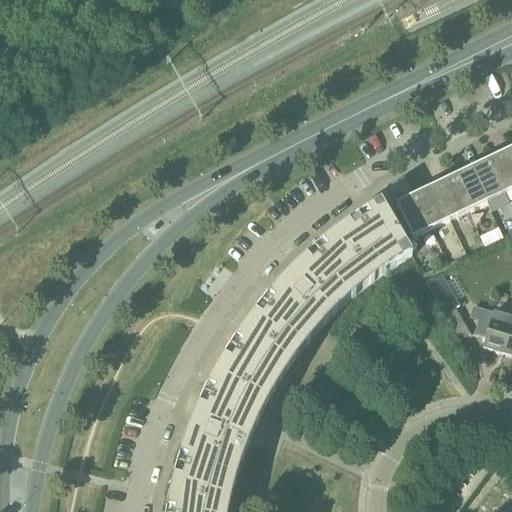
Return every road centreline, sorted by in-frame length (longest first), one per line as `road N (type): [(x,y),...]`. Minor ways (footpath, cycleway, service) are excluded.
road 1 (residential): [(132,511),(166,399),(243,277),(360,179),(511,102)]
road 2 (secondary): [(31,511),(38,469),(107,306),(148,253),(300,143)]
road 3 (secondary): [(300,143),(198,187),(98,250),(32,344),(0,456)]
road 4 (secondary): [(300,143),(511,48)]
road 5 (residential): [(375,511),(391,456),(425,426),(466,415),(511,424)]
